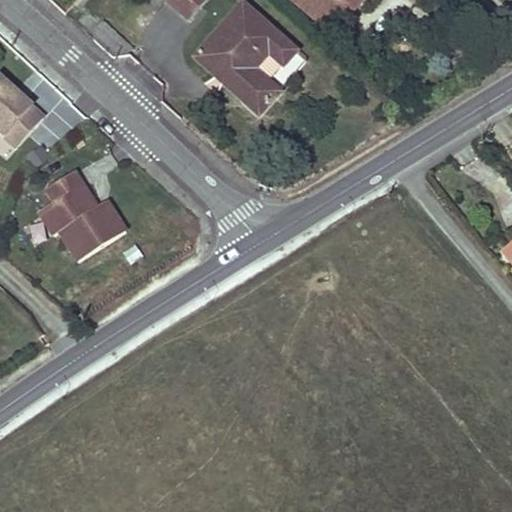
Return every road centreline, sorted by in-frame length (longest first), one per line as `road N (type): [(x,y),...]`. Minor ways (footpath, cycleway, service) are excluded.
road 1 (unclassified): [(4,0),(262,233)]
road 2 (tertiary): [(0,418),(262,233)]
road 3 (residential): [(511,302),(392,156)]
road 4 (tertiary): [(262,233),(392,156)]
road 5 (tertiary): [(392,156),(511,82)]
